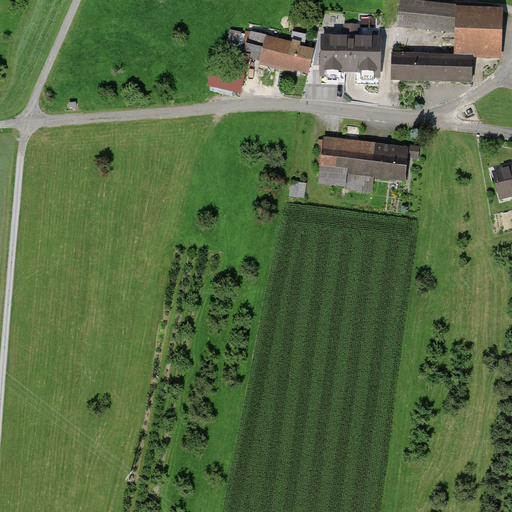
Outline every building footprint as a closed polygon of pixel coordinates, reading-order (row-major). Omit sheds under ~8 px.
[(459,5),(404,0),(401,28),(462,33),(460,57),(505,60),(509,12),(459,8),(459,5)] [(344,37),(322,36),(321,78),(327,78),(327,74),(375,76),(375,80),(381,80),(382,37),(359,37),(359,26),(344,25),(344,37)] [(229,39),(244,43),(247,32),(232,28),(229,39)] [(306,46),(255,33),(248,59),(265,63),(264,67),(299,76),(300,73),(310,76),(315,53),(305,51),(306,46)] [(477,62),(397,57),(396,81),(476,85),(477,62)] [(212,71),(209,87),(242,94),(245,78),(212,71)] [(415,149),(327,139),(321,185),(374,192),(375,179),(411,183),(415,149)] [(511,168),(494,174),(502,201),(511,198),(511,168)] [(294,180),(291,194),(306,197),(308,182),(294,180)]
